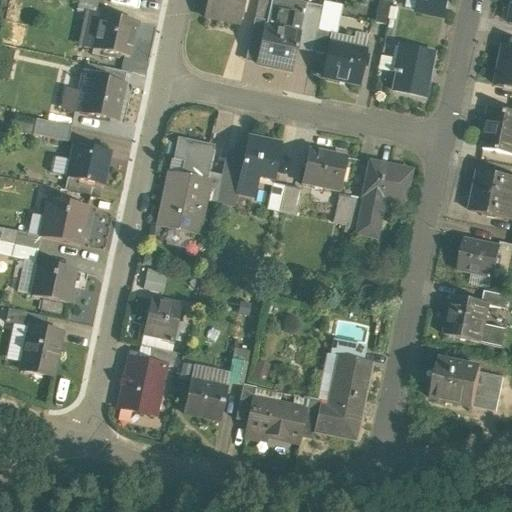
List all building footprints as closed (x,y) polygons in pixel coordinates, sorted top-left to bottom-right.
[(23,1),(16,0),(9,0),(5,22),(17,25),(23,1)] [(103,4),(85,0),(78,0),(76,13),(100,18),(103,4)] [(244,0),(206,0),(206,3),(206,4),(203,18),(239,25),(244,0)] [(258,0),(254,20),(268,23),(272,0),(258,0)] [(304,6),(274,0),(272,0),(268,23),(266,29),(263,28),(256,65),(291,72),(296,50),(299,36),(298,35),(304,6)] [(445,0),(417,0),(415,13),(442,18),(445,0)] [(390,4),(378,1),(374,24),(386,26),(390,4)] [(304,6),(298,35),(299,36),(296,50),(312,53),(317,32),(321,10),(304,6)] [(336,13),(321,10),(317,32),(331,35),(336,13)] [(136,23),(105,17),(101,33),(97,33),(93,52),(128,59),(136,23)] [(254,20),(245,62),(256,65),(263,28),(266,29),(268,23),(254,20)] [(331,35),(317,32),(312,53),(326,56),(328,45),(329,45),(331,35)] [(329,45),(328,45),(326,56),(324,64),(328,65),(325,79),(359,86),(366,53),(329,45)] [(435,54),(397,47),(392,74),(396,75),(392,92),(425,99),(435,54)] [(511,50),(503,49),(499,67),(511,69),(511,50)] [(511,69),(499,67),(495,88),(511,91),(511,69)] [(125,74),(101,69),(99,80),(123,85),(125,74)] [(99,80),(82,77),(78,95),(85,96),(80,116),(115,123),(123,85),(99,80)] [(511,115),(488,111),(484,129),(486,133),(483,150),(511,156),(511,115)] [(70,129),(36,121),(33,136),(66,144),(70,129)] [(280,146),(247,139),(243,159),(238,181),(240,182),(253,184),(254,179),(273,183),(280,146)] [(213,148),(177,140),(173,161),(183,163),(181,177),(207,182),(208,175),(208,174),(202,173),(204,168),(209,169),(213,148)] [(246,143),(240,142),(237,156),(237,158),(243,159),(246,143)] [(108,153),(77,147),(74,162),(70,161),(66,180),(101,187),(108,153)] [(346,160),(309,152),(302,185),(339,193),(346,160)] [(237,156),(225,154),(220,177),(234,180),(233,181),(238,181),(243,159),(237,158),(237,156)] [(410,173),(369,164),(362,197),(364,198),(363,201),(357,227),(356,236),(376,240),(385,198),(404,202),(410,173)] [(181,177),(170,174),(159,228),(196,236),(204,201),(208,182),(207,182),(181,177)] [(511,181),(478,174),(474,193),(511,200),(511,181)] [(220,177),(208,175),(207,182),(208,182),(204,201),(215,204),(216,201),(220,177)] [(234,180),(220,177),(216,201),(229,203),(233,181),(234,180)] [(229,203),(228,208),(234,210),(240,182),(238,181),(233,181),(229,203)] [(272,185),(271,188),(270,188),(266,210),(279,213),(284,188),(272,185)] [(297,190),(284,188),(279,213),(292,215),(297,190)] [(511,200),(474,193),(470,213),(511,221),(511,200)] [(350,199),(338,196),(332,224),(344,227),(345,225),(350,199)] [(363,201),(350,199),(345,225),(357,227),(363,201)] [(87,208),(49,200),(40,239),(79,248),(87,208)] [(40,239),(16,234),(14,246),(37,251),(40,239)] [(464,242),(458,271),(493,279),(499,249),(464,242)] [(14,246),(0,243),(0,257),(34,264),(37,251),(14,246)] [(74,272),(39,265),(31,298),(67,306),(74,272)] [(143,289),(164,291),(166,272),(145,270),(143,289)] [(508,298),(484,293),(482,305),(489,306),(488,308),(505,311),(508,298)] [(482,305),(450,298),(448,309),(449,309),(444,336),(481,344),(484,327),(488,308),(489,306),(482,305)] [(181,307),(150,301),(143,336),(173,342),(181,307)] [(47,319),(8,310),(5,324),(29,329),(29,328),(45,331),(47,319)] [(505,331),(484,327),(481,344),(501,348),(505,331)] [(45,331),(29,328),(29,329),(20,372),(52,378),(59,342),(43,339),(45,331)] [(365,349),(333,343),(330,357),(337,359),(337,358),(362,363),(365,349)] [(175,355),(152,350),(149,363),(165,367),(172,368),(175,355)] [(328,404),(327,409),(319,408),(313,434),(315,435),(355,443),(371,365),(362,363),(337,358),(337,359),(328,404)] [(149,363),(129,359),(117,410),(155,418),(165,367),(149,363)] [(247,364),(232,361),(227,385),(242,388),(242,386),(247,364)] [(480,370),(439,362),(431,401),(472,409),(473,409),(480,374),(480,370)] [(503,379),(480,374),(473,409),(496,414),(503,379)] [(226,390),(190,383),(183,416),(219,423),(226,390)] [(255,389),(242,386),(242,388),(234,422),(246,424),(251,401),(253,401),(255,389)] [(328,404),(308,400),(307,405),(319,408),(327,409),(328,404)] [(253,401),(251,401),(246,424),(244,434),(299,445),(300,439),(306,412),(253,401)] [(319,408),(307,405),(306,412),(300,439),(313,442),(315,435),(313,434),(319,408)]
